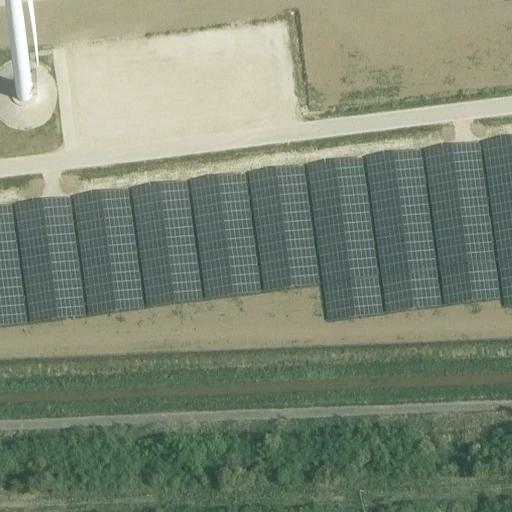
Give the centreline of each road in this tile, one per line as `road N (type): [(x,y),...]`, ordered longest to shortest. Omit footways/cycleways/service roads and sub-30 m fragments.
road 1 (track): [(511,107),(0,169)]
road 2 (unclassified): [(511,405),(0,424)]
